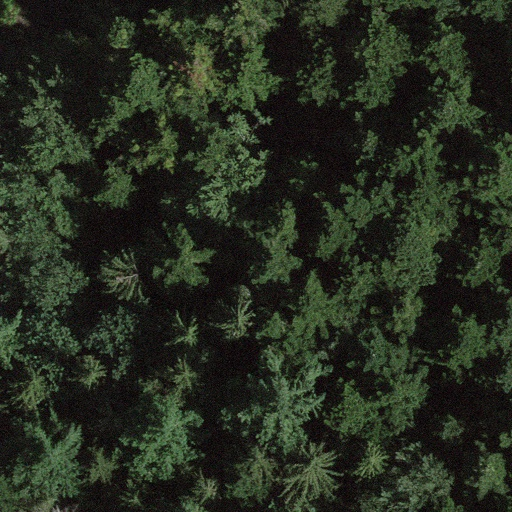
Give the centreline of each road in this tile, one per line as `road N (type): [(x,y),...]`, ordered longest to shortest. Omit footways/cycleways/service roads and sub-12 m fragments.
road 1 (track): [(511,58),(476,155),(418,398),(408,511)]
road 2 (track): [(39,0),(0,143)]
